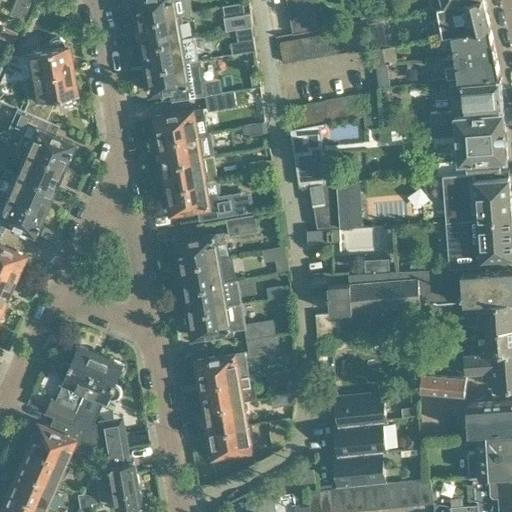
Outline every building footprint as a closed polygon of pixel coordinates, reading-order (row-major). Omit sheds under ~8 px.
[(135,0),(137,7),(135,10),(137,17),(139,19),(139,20),(178,14),(175,0),(135,0)] [(475,0),(430,0),(432,7),(438,6),(438,9),(475,0)] [(491,28),(484,0),(475,0),(438,9),(443,35),(443,37),(491,28)] [(243,13),(242,3),(242,2),(224,5),(226,16),(243,13)] [(317,15),(314,2),(288,7),(290,20),(317,15)] [(182,38),(178,14),(139,20),(141,31),(139,33),(140,41),(143,43),(143,44),(182,38)] [(319,29),(317,15),(290,20),(293,33),(293,34),(319,29)] [(378,24),(368,26),(373,49),(383,47),(378,24)] [(256,50),(252,25),(245,26),(237,27),(239,41),(241,52),(248,52),(256,50)] [(365,27),(354,28),(358,49),(368,47),(365,27)] [(358,49),(354,28),(344,30),(347,51),(358,49)] [(496,50),(491,28),(443,37),(443,35),(440,35),(442,46),(438,47),(440,59),(496,50)] [(10,29),(6,38),(13,41),(16,32),(10,29)] [(347,51),(344,30),(332,32),(336,53),(347,51)] [(336,53),(332,32),(322,34),(325,54),(336,53)] [(325,54),(322,34),(311,36),(315,56),(325,54)] [(64,45),(63,40),(62,39),(61,38),(60,37),(59,36),(58,36),(57,36),(56,35),(54,36),(52,36),(51,37),(50,39),(49,40),(49,41),(49,43),(49,47),(26,52),(26,53),(18,55),(12,53),(0,81),(0,82),(16,80),(16,79),(23,78),(30,77),(70,69),(68,59),(70,56),(68,48),(65,47),(65,45),(64,45)] [(200,59),(196,35),(182,38),(143,44),(143,46),(141,48),(143,56),(145,59),(147,68),(186,61),(200,59)] [(315,56),(311,36),(300,38),(304,58),(315,56)] [(304,58),(300,38),(290,40),(293,60),(304,58)] [(293,60),(290,40),(279,42),(282,62),(293,60)] [(397,62),(394,45),(383,47),(373,49),(376,65),(397,62)] [(500,75),(496,50),(440,59),(441,67),(445,66),(447,80),(500,75)] [(200,59),(186,61),(147,68),(147,70),(146,73),(147,80),(149,82),(151,92),(170,89),(172,101),(206,95),(200,59)] [(30,77),(23,78),(27,102),(24,109),(46,118),(53,103),(51,97),(59,95),(59,99),(60,100),(60,102),(62,103),(63,104),(65,105),(66,105),(68,105),(70,104),(71,103),(72,102),(73,100),(74,99),(74,97),(73,94),(74,93),(74,91),(76,88),(75,82),(72,80),(70,69),(30,77)] [(259,74),(250,75),(252,87),(261,86),(259,74)] [(230,75),(211,76),(211,89),(231,88),(230,75)] [(451,83),(441,83),(444,111),(453,110),(504,106),(502,78),(451,83)] [(238,105),(236,91),(235,90),(206,95),(209,110),(238,105)] [(377,92),(366,94),(370,114),(382,112),(380,103),(378,103),(377,92)] [(370,114),(366,94),(356,95),(359,116),(365,115),(370,114)] [(359,116),(356,95),(345,97),(348,118),(359,116)] [(348,118),(345,97),(334,99),(338,120),(348,118)] [(338,120),(334,99),(323,101),(327,121),(338,120)] [(327,121),(323,101),(312,103),(316,123),(318,123),(326,121),(327,121)] [(316,123),(312,103),(302,105),(305,125),(316,123)] [(305,125),(302,105),(291,106),(295,127),(305,125)] [(17,107),(8,127),(23,133),(18,146),(24,149),(61,165),(64,163),(67,156),(66,153),(71,143),(71,142),(53,134),(58,123),(46,118),(24,109),(17,107)] [(205,107),(155,116),(157,127),(156,129),(157,137),(159,139),(159,140),(209,132),(205,107)] [(509,158),(504,110),(454,113),(454,111),(432,113),(433,135),(457,133),(459,162),(468,162),(468,171),(468,173),(502,171),(501,159),(509,158)] [(383,115),(382,112),(370,114),(365,115),(367,127),(372,127),(383,126),(382,115),(383,115)] [(263,121),(243,124),(245,135),(265,132),(263,121)] [(305,127),(291,128),(300,186),(326,182),(324,153),(307,155),(305,127)] [(211,131),(209,132),(159,140),(161,151),(160,153),(161,161),(163,163),(163,164),(215,155),(211,131)] [(61,165),(24,149),(14,171),(51,187),(55,179),(58,177),(61,170),(60,168),(61,165)] [(219,179),(215,155),(163,164),(164,166),(162,168),(163,176),(166,178),(168,188),(217,180),(219,179)] [(269,169),(267,159),(249,162),(251,173),(269,169)] [(51,187),(14,171),(5,167),(0,179),(0,191),(41,209),(45,207),(48,200),(47,198),(51,187)] [(468,173),(450,174),(453,221),(461,220),(511,216),(511,208),(510,171),(510,170),(502,171),(468,173)] [(357,178),(321,183),(324,201),(327,229),(363,224),(357,178)] [(236,181),(237,191),(253,189),(252,179),(236,181)] [(168,190),(166,192),(167,200),(170,201),(172,212),(198,207),(200,219),(245,212),(241,193),(219,197),(218,192),(222,190),(220,182),(217,181),(217,180),(168,188),(168,190)] [(321,183),(309,185),(312,203),(324,201),(321,183)] [(0,230),(2,232),(6,222),(32,233),(36,223),(39,222),(42,214),(41,211),(41,209),(0,191),(0,230)] [(257,231),(254,215),(226,220),(229,235),(257,231)] [(455,249),(449,250),(450,268),(463,267),(482,266),(481,260),(511,257),(511,216),(461,220),(453,221),(455,249)] [(229,255),(226,232),(176,240),(178,251),(176,254),(178,261),(180,263),(180,265),(225,257),(224,256),(229,255)] [(0,243),(0,270),(13,276),(13,275),(16,274),(19,267),(18,265),(23,254),(0,243)] [(284,258),(282,247),(262,251),(264,261),(284,258)] [(234,256),(225,257),(180,265),(182,275),(180,277),(182,286),(184,287),(185,289),(227,282),(237,280),(234,256)] [(366,258),(367,271),(391,270),(390,257),(366,258)] [(273,284),(291,285),(291,270),(273,269),(273,284)] [(511,269),(464,273),(436,275),(438,303),(465,301),(511,297),(511,269)] [(13,276),(0,270),(0,297),(3,298),(7,290),(10,288),(13,282),(12,279),(13,276)] [(350,281),(330,283),(332,311),(355,309),(418,304),(423,304),(421,275),(350,281)] [(237,280),(227,282),(185,289),(185,290),(183,292),(185,300),(187,302),(189,313),(231,305),(244,303),(240,279),(237,280)] [(287,296),(287,285),(267,288),(269,299),(287,296)] [(466,315),(462,315),(463,324),(466,324),(467,328),(511,324),(511,297),(465,301),(466,315)] [(244,303),(231,305),(189,313),(189,314),(188,316),(189,324),(191,325),(193,336),(246,327),(245,322),(247,322),(244,303)] [(419,314),(418,304),(355,309),(355,319),(419,314)] [(355,319),(355,309),(332,311),(316,312),(318,327),(319,339),(334,338),(341,338),(357,336),(356,322),(355,319)] [(245,322),(246,327),(248,339),(277,334),(275,317),(247,322),(245,322)] [(385,325),(360,321),(358,336),(382,340),(385,325)] [(511,349),(511,324),(467,328),(468,342),(463,342),(446,343),(446,340),(433,340),(434,356),(454,354),(511,349)] [(250,354),(279,349),(277,334),(248,339),(250,354)] [(335,351),(334,338),(319,339),(319,352),(335,351)] [(81,401),(101,354),(79,344),(70,363),(68,362),(66,362),(64,362),(62,363),(61,363),(60,364),(59,365),(58,366),(58,367),(58,368),(58,369),(57,370),(58,372),(58,373),(59,374),(60,376),(61,377),(64,378),(63,380),(75,386),(72,391),(70,390),(64,404),(51,398),(45,412),(55,417),(55,416),(72,423),(81,401)] [(511,387),(511,349),(454,354),(454,358),(455,361),(456,365),(458,368),(461,370),(467,371),(489,370),(491,386),(495,386),(495,388),(511,387)] [(247,351),(197,360),(199,370),(197,373),(198,381),(201,383),(201,384),(241,377),(238,364),(248,362),(247,351)] [(81,401),(72,423),(76,425),(77,424),(101,435),(102,436),(103,436),(101,422),(96,420),(106,399),(109,400),(110,397),(112,398),(115,399),(118,398),(120,396),(122,394),(122,391),(122,388),(121,386),(119,384),(116,382),(121,372),(124,364),(101,354),(81,401)] [(290,380),(290,369),(269,373),(271,383),(290,380)] [(466,393),(468,374),(423,370),(421,389),(466,393)] [(251,375),(241,377),(201,384),(203,395),(201,397),(202,404),(205,406),(205,408),(243,402),(241,386),(253,384),(251,375)] [(336,396),(339,426),(383,423),(387,422),(384,392),(336,396)] [(290,394),(270,397),(272,408),(289,405),(290,394)] [(511,400),(468,403),(468,415),(470,435),(480,434),(511,432),(511,400)] [(111,402),(112,425),(127,424),(127,402),(111,402)] [(247,425),(243,402),(205,408),(207,418),(204,421),(206,427),(209,429),(209,431),(247,425)] [(418,406),(402,407),(402,416),(419,415),(418,406)] [(105,451),(102,436),(101,435),(77,424),(76,425),(72,423),(55,416),(55,417),(50,428),(40,423),(36,433),(33,434),(30,441),(31,445),(30,446),(69,462),(75,449),(76,450),(86,446),(98,451),(100,464),(95,465),(96,469),(107,467),(105,451)] [(287,437),(288,418),(270,421),(274,439),(287,437)] [(386,452),(383,423),(339,426),(335,426),(338,455),(382,453),(386,452)] [(251,449),(247,425),(209,431),(213,455),(215,455),(215,456),(215,457),(215,459),(216,461),(218,462),(219,463),(221,463),(224,463),(225,463),(227,462),(228,461),(229,459),(230,458),(230,456),(230,455),(230,454),(230,453),(251,449)] [(128,447),(125,432),(103,436),(102,436),(105,451),(128,447)] [(511,472),(511,432),(480,434),(480,450),(471,450),(473,475),(474,475),(474,476),(499,474),(511,472)] [(416,435),(406,435),(406,447),(417,447),(416,435)] [(59,484),(69,462),(30,446),(30,447),(27,448),(24,455),(25,458),(21,468),(59,484)] [(130,462),(128,447),(105,451),(107,467),(112,466),(112,465),(130,462)] [(385,482),(382,453),(338,455),(335,456),(337,487),(385,482)] [(134,461),(130,462),(112,465),(112,466),(107,467),(96,469),(96,473),(92,474),(89,481),(92,482),(88,493),(89,492),(92,509),(94,509),(93,505),(102,504),(99,486),(107,484),(109,490),(114,489),(118,508),(141,505),(141,502),(142,500),(141,492),(139,491),(138,485),(140,483),(139,475),(136,473),(134,461)] [(50,506),(59,484),(21,468),(17,477),(14,478),(11,485),(12,488),(11,490),(50,506)] [(511,511),(511,472),(499,474),(474,476),(474,485),(476,485),(477,499),(478,499),(479,504),(452,505),(452,511),(511,511)] [(434,502),(432,479),(418,481),(421,503),(434,502)] [(92,482),(89,481),(85,492),(79,493),(82,509),(82,511),(89,510),(92,509),(89,492),(88,493),(92,482)] [(421,503),(418,481),(407,482),(409,504),(421,503)] [(409,504),(407,482),(396,483),(398,505),(409,504)] [(398,505),(396,483),(385,484),(387,506),(398,505)] [(387,506),(385,484),(374,485),(376,507),(387,506)] [(376,507),(374,485),(363,486),(365,509),(376,507)] [(365,509),(363,486),(352,487),(354,510),(365,509)] [(354,510),(352,487),(341,489),(343,511),(354,510)] [(343,511),(341,489),(333,489),(330,490),(332,511),(343,511)] [(47,511),(50,506),(11,490),(11,491),(7,492),(5,499),(6,502),(1,511),(47,511)] [(331,511),(332,511),(330,490),(321,491),(319,491),(320,511),(331,511)] [(320,511),(319,491),(309,492),(311,511),(320,511)] [(247,511),(273,511),(274,511),(276,511),(274,497),(246,502),(247,511)]
